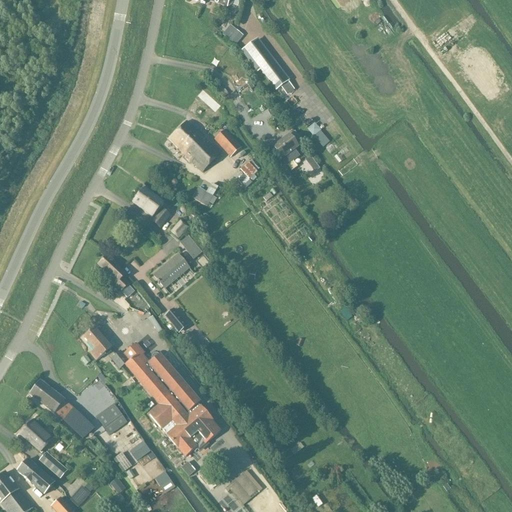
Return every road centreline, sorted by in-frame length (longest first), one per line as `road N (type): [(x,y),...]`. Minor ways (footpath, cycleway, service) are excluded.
road 1 (residential): [(0,372),(137,100),(159,0)]
road 2 (tertiary): [(122,0),(96,107),(0,297)]
road 3 (track): [(511,163),(419,40)]
